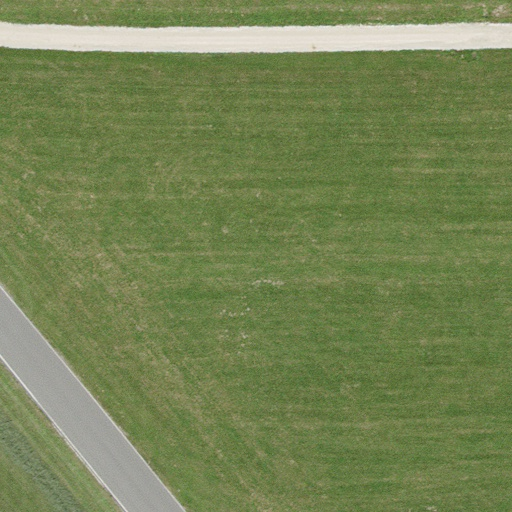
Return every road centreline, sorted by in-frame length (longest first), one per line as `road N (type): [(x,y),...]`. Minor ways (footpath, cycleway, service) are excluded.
road 1 (track): [(0,35),(511,37)]
road 2 (unclassified): [(0,320),(158,511)]
